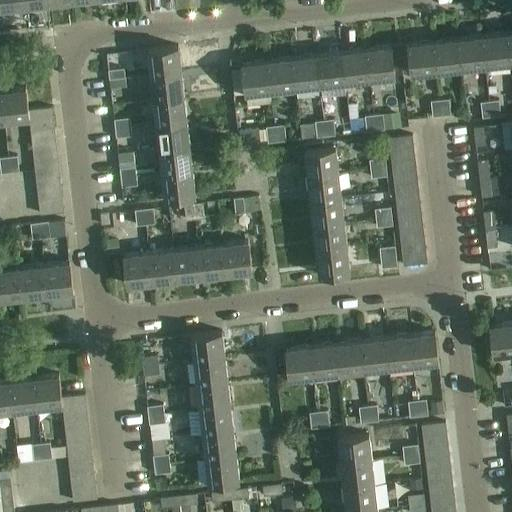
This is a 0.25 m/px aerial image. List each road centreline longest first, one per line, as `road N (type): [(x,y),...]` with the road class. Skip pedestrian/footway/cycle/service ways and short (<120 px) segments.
road 1 (residential): [(97,317),(76,47),(94,36),(402,0)]
road 2 (residential): [(97,317),(443,284)]
road 3 (residential): [(476,511),(443,284)]
road 4 (residential): [(443,284),(428,127)]
road 5 (residential): [(113,468),(97,317)]
